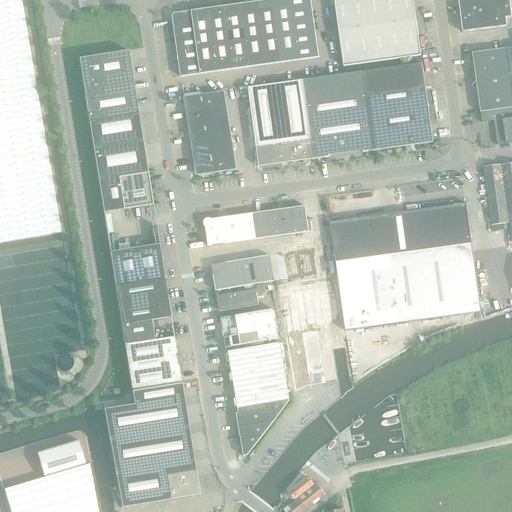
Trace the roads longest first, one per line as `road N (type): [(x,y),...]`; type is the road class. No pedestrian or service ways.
road 1 (tertiary): [(47,5),(101,349),(72,395),(0,420)]
road 2 (unclassified): [(177,207),(462,160),(438,0)]
road 3 (unclassified): [(265,511),(219,460),(177,207)]
road 4 (unclassified): [(177,207),(142,0)]
road 5 (unclassified): [(350,470),(511,436)]
